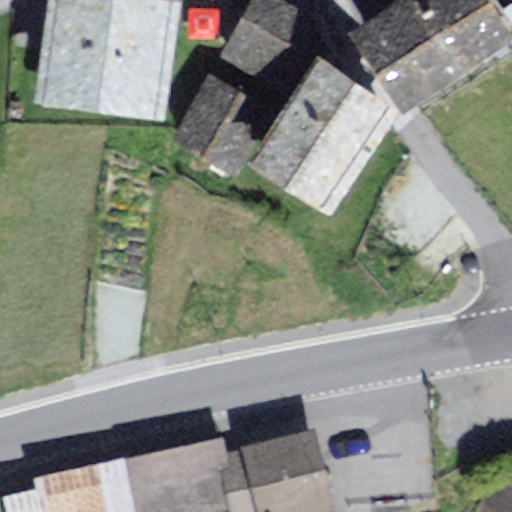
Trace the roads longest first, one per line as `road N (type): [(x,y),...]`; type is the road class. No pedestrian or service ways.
road 1 (tertiary): [(0,444),(241,382),(511,332)]
road 2 (residential): [(511,278),(489,233),(340,33),(324,0)]
